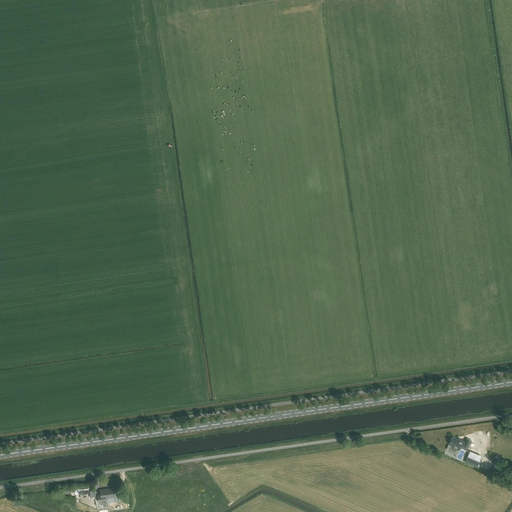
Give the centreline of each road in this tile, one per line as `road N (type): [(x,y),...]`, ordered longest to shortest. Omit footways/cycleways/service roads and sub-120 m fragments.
road 1 (primary): [(0,455),(511,381)]
road 2 (unclassified): [(0,487),(183,462)]
